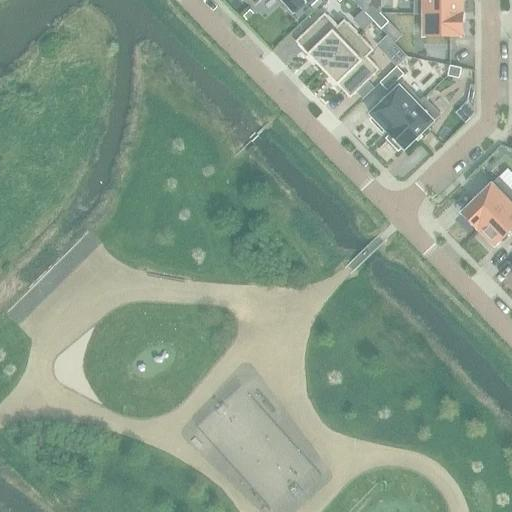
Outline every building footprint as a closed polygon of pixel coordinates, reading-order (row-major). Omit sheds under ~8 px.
[(462,13),(461,0),(413,0),(414,13),(462,13)] [(372,21),(380,13),(372,5),(364,12),(372,21)] [(323,70),(359,35),(344,19),(337,26),(324,13),(295,41),(323,70)] [(388,22),(380,13),(372,21),(380,29),(388,22)] [(462,13),(414,13),(414,14),(423,14),(423,36),(462,36),(462,13)] [(373,50),(359,35),(323,70),(350,98),(379,70),(367,57),(373,50)] [(461,68),(449,65),(447,76),(459,78),(461,68)] [(396,66),(379,82),(387,90),(404,74),(396,66)] [(387,134),(424,98),(423,97),(420,100),(402,82),(369,114),(373,118),(370,120),(382,132),(384,130),(387,132),(386,133),(387,134)] [(441,115),(424,98),(387,134),(389,136),(386,138),(398,150),(400,148),(403,151),(404,150),(441,115)] [(478,230),(511,196),(511,190),(498,177),(461,213),(478,230)] [(511,230),(511,196),(478,230),(494,247),(511,230)]
